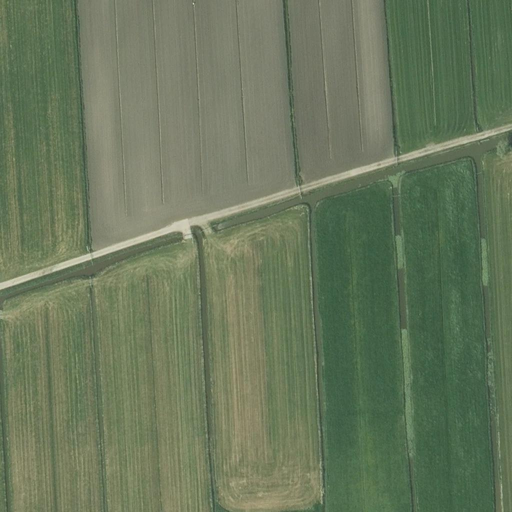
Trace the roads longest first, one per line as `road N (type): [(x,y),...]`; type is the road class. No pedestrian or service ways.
road 1 (track): [(183,226),(511,129)]
road 2 (track): [(0,289),(183,226),(186,241)]
